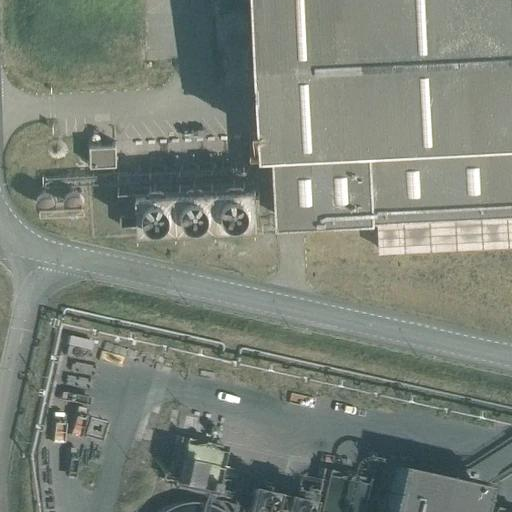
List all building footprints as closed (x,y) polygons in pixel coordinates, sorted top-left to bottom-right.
[(511,0),(253,0),(257,78),(258,85),(259,115),(260,134),(272,133),(273,158),(276,215),(301,214),(310,213),(316,213),(358,211),(363,211),(370,210),(382,210),(384,210),(388,209),(406,209),(451,206),(511,203),(511,0)] [(115,142),(89,143),(90,163),(116,162),(116,157),(115,142)] [(247,178),(117,184),(119,225),(165,223),(181,222),(257,218),(255,177),(247,178)] [(176,436),(171,461),(166,483),(208,492),(218,445),(176,436)] [(468,511),(475,485),(387,465),(376,511),(468,511)] [(318,468),(312,492),(308,511),(352,511),(355,502),(360,477),(318,468)] [(297,511),(301,496),(295,494),(292,494),(238,482),(230,511),(297,511)] [(220,511),(215,507),(205,501),(195,498),(186,496),(176,497),(167,499),(158,503),(148,510),(146,511),(220,511)]
